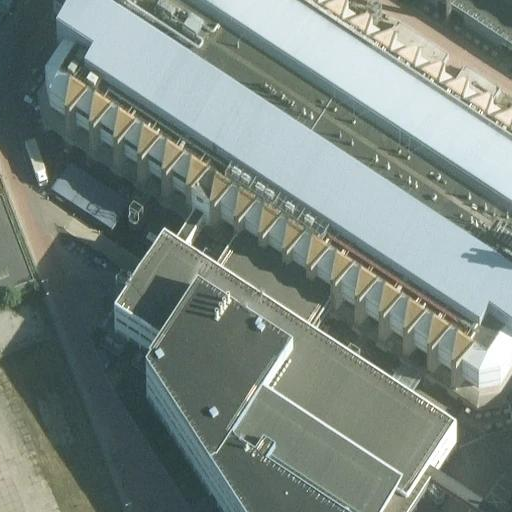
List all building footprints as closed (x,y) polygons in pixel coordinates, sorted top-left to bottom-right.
[(88,26),(38,102),(43,129),(196,229),(205,235),(236,255),(332,318),(477,413),(504,407),(511,394),(511,145),(290,0),(104,0),(100,7),(94,3),(91,4),(81,19),(82,22),(88,26)] [(62,0),(53,14),(75,28),(81,19),(91,4),(93,0),(62,0)] [(511,0),(421,0),(511,59),(511,0)] [(397,27),(387,42),(438,75),(448,60),(397,27)] [(454,86),(490,109),(499,94),(464,71),(454,86)] [(129,207),(69,167),(51,194),(111,234),(129,207)] [(1,208),(0,208),(0,293),(28,284),(1,208)] [(236,255),(235,257),(214,289),(183,269),(174,263),(165,257),(164,258),(163,257),(114,331),(115,332),(114,333),(164,366),(149,389),(151,390),(146,397),(220,511),(414,511),(456,449),(455,449),(455,448),(310,352),(331,320),(332,318),(236,255)] [(94,299),(123,314),(133,294),(104,279),(94,299)] [(0,350),(48,331),(35,297),(0,310),(0,350)]
